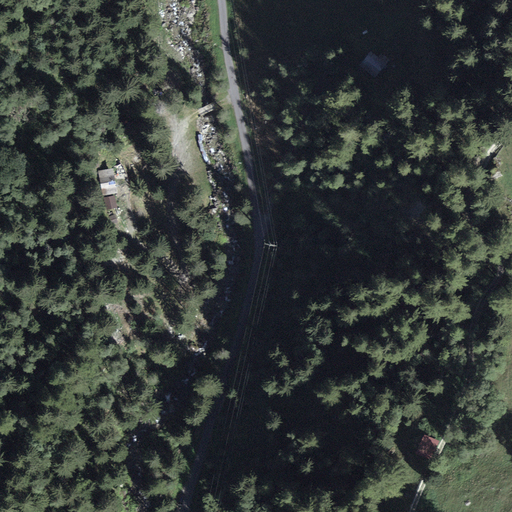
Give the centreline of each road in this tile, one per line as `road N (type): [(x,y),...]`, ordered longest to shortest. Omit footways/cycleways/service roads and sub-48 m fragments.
road 1 (unclassified): [(185,511),(259,243),(220,0)]
road 2 (track): [(414,511),(472,374),(478,311),(498,279),(497,252),(475,223),(471,198),(511,131)]
